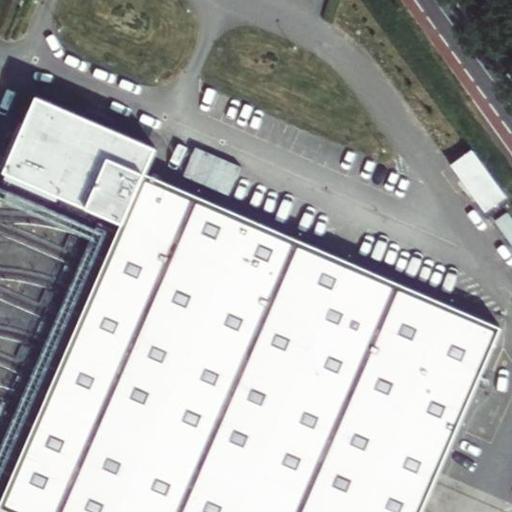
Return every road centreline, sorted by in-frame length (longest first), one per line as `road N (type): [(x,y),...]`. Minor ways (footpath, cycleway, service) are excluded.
road 1 (unclassified): [(167,123),(418,229),(480,244)]
road 2 (unclassified): [(30,66),(167,123)]
road 3 (unclassified): [(167,123),(221,0)]
road 4 (secondary): [(511,107),(434,0)]
